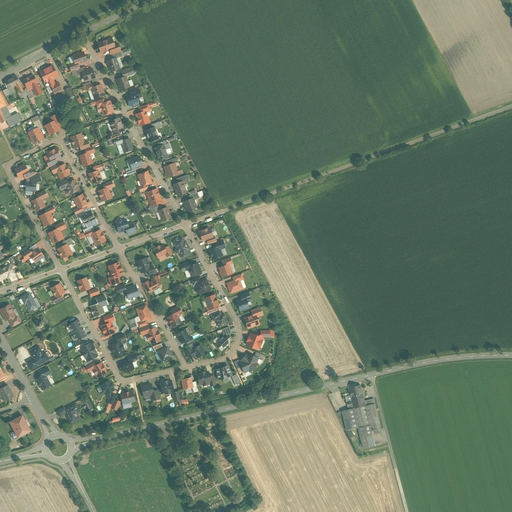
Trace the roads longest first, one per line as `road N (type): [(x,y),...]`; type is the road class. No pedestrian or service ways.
road 1 (tertiary): [(372,374),(69,444)]
road 2 (unclassified): [(511,105),(223,210)]
road 3 (residential): [(61,270),(7,169),(59,138),(118,248)]
road 4 (residential): [(83,34),(184,224)]
road 5 (residential): [(184,224),(239,329),(230,354),(185,367)]
road 6 (residential): [(185,367),(118,377),(61,270)]
road 7 (tertiary): [(511,355),(372,374)]
